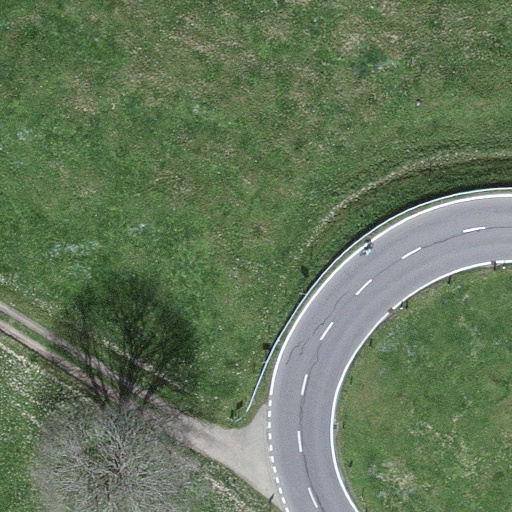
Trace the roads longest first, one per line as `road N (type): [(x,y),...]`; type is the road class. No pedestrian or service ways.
road 1 (secondary): [(319,511),(301,462),(300,426),(303,385),(320,342),(378,270),(414,247),(457,230),(511,225)]
road 2 (track): [(0,329),(141,406),(301,462)]
